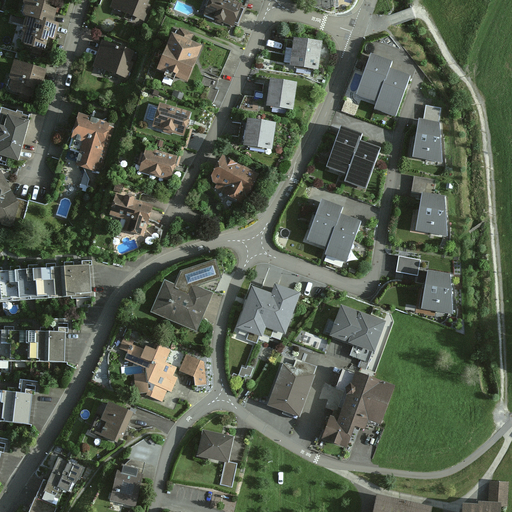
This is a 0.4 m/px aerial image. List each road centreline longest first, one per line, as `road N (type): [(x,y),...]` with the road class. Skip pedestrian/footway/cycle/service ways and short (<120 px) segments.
road 1 (track): [(415,11),(473,89),(484,135),(509,423)]
road 2 (residential): [(0,511),(137,277),(163,259),(216,243),(254,246)]
road 3 (residential): [(254,246),(346,283),(373,278),(400,127),(420,72)]
road 4 (residential): [(272,5),(170,220)]
road 5 (residential): [(359,34),(317,136),(254,246)]
road 6 (track): [(511,435),(490,472),(451,504),(373,489),(335,465)]
road 7 (residential): [(83,0),(34,180)]
road 8 (residential): [(222,396),(303,453),(366,469)]
road 9 (track): [(509,423),(450,471),(366,469)]
road 10 (residential): [(254,246),(220,326),(222,396)]
road 11 (residential): [(222,396),(175,436),(155,511)]
